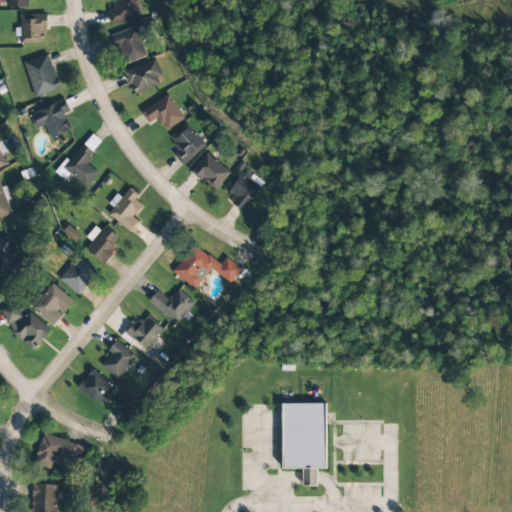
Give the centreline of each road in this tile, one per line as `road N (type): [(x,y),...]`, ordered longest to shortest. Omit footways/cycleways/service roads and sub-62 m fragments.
road 1 (residential): [(6,511),(16,425),(190,209)]
road 2 (residential): [(75,0),(96,89),(128,146),(190,209),(264,252)]
road 3 (residential): [(110,436),(57,413),(0,359)]
